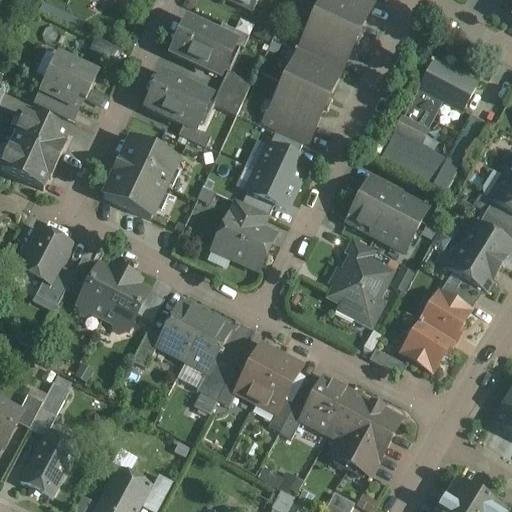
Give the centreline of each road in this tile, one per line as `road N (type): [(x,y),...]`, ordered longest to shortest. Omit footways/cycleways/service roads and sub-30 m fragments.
road 1 (residential): [(261,322),(71,219),(175,0)]
road 2 (residential): [(413,0),(261,322)]
road 3 (residential): [(443,422),(261,322)]
road 4 (residential): [(443,422),(511,317)]
